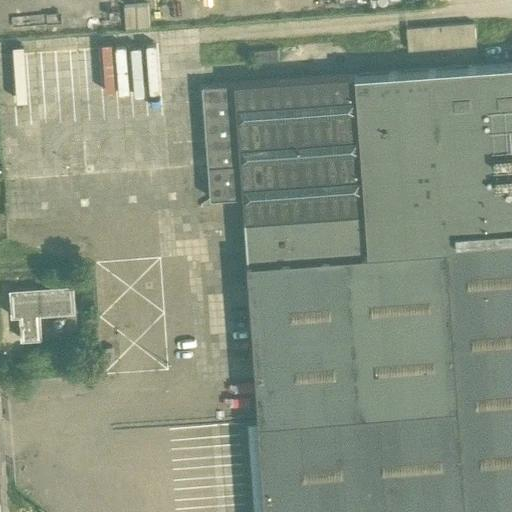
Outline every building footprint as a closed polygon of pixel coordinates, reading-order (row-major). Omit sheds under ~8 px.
[(408,49),(439,47),(476,44),(475,21),(435,24),(407,27),(408,49)] [(279,48),(253,50),(254,60),(279,58),(279,48)] [(511,511),(511,61),(203,84),(211,197),(243,195),(248,260),(266,511),(511,511)] [(73,115),(27,118),(29,162),(89,158),(87,129),(74,130),(73,115)] [(26,134),(11,135),(13,159),(27,158),(26,134)] [(42,337),(40,313),(75,311),(73,284),(10,288),(12,315),(20,315),(22,339),(42,337)]
